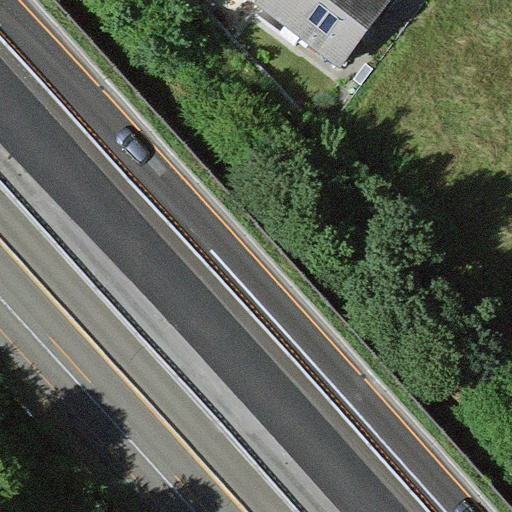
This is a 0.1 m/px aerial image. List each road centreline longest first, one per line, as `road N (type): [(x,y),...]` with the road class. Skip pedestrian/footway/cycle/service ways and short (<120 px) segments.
road 1 (motorway): [(396,511),(0,61)]
road 2 (motorway): [(0,235),(244,511)]
